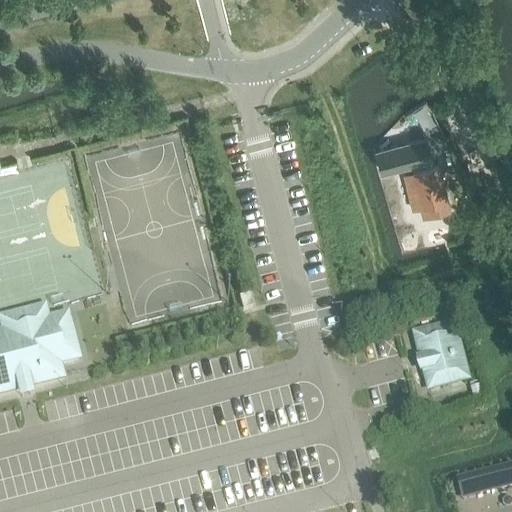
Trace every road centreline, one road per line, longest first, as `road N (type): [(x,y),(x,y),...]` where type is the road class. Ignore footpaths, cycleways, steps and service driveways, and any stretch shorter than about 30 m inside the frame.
road 1 (unclassified): [(0,68),(81,51),(269,74),(303,62),(365,6)]
road 2 (residential): [(365,6),(425,42),(511,231)]
road 3 (track): [(303,62),(327,83),(383,276)]
